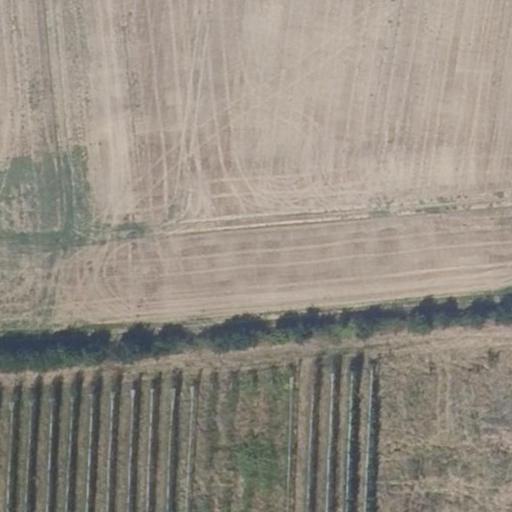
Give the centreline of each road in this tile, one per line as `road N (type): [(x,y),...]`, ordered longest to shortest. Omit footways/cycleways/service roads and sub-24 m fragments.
road 1 (track): [(511,312),(0,347)]
road 2 (track): [(98,0),(125,280),(122,339)]
